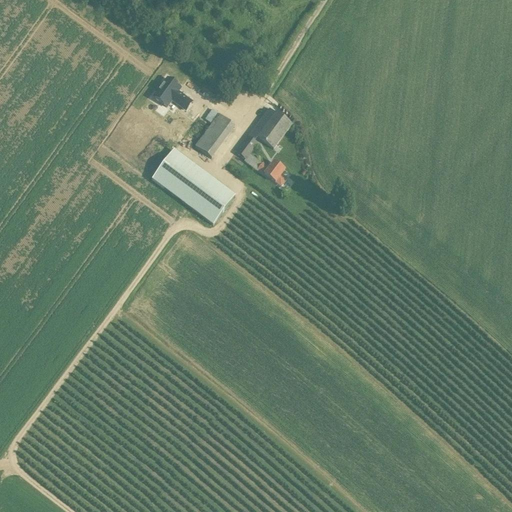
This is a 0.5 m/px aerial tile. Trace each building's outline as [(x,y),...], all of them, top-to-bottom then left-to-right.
[(161,76),(146,97),(162,108),(166,102),(179,110),(187,99),(174,91),(176,87),(161,76)] [(275,114),(274,114),(269,110),(262,119),(268,123),(256,138),(273,151),(291,126),(275,114)] [(205,121),(211,126),(218,116),(212,112),(205,121)] [(211,126),(208,130),(194,148),(210,161),(234,129),(218,116),(211,126)] [(253,143),(248,139),(236,154),(245,161),(249,156),(257,145),(253,143)] [(174,152),(151,182),(212,228),(235,198),(208,177),(174,152)] [(264,176),(269,170),(249,156),(245,161),(244,163),(257,173),(258,171),(264,176)] [(284,172),(273,164),(269,170),(264,176),(281,188),(288,180),(281,175),(284,172)]
